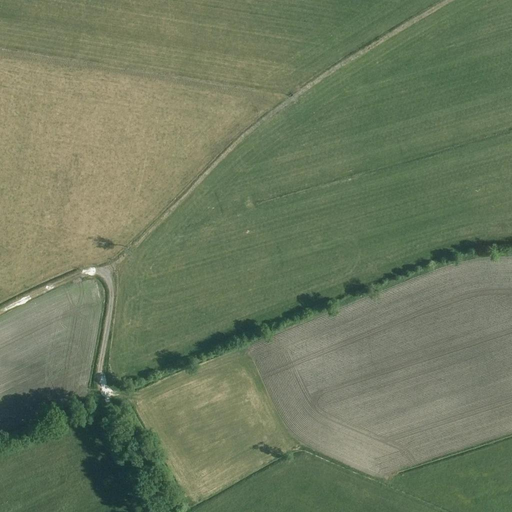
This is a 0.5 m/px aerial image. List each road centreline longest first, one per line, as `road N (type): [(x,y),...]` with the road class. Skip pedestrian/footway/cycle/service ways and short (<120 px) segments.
road 1 (track): [(0,313),(78,273),(113,266),(251,129),(450,0)]
road 2 (track): [(104,272),(110,294),(97,378),(162,478),(172,511)]
